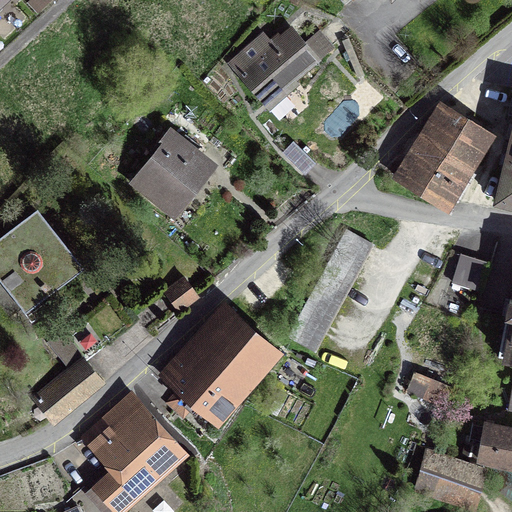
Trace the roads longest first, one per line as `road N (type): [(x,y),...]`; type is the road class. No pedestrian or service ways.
road 1 (residential): [(0,454),(44,441),(342,186)]
road 2 (residential): [(342,186),(451,80),(511,34)]
road 3 (residential): [(342,186),(422,218),(511,230)]
